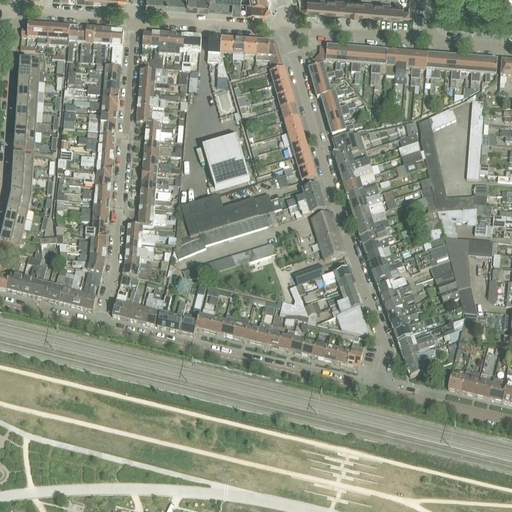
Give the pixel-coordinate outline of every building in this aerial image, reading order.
[(186,0),(186,8),(197,8),(198,0),(186,0)] [(198,0),(197,8),(209,9),(209,0),(198,0)] [(240,12),(240,1),(232,0),(215,0),(214,10),(240,12)] [(319,11),(319,0),(307,0),(306,10),(310,10),(319,11)] [(319,0),(319,11),(330,12),(330,0),(319,0)] [(330,0),(330,12),(341,12),(341,0),(330,0)] [(341,0),(341,12),(354,14),(355,0),(354,0),(341,0)] [(357,0),(358,0),(355,0),(354,14),(367,15),(368,0),(357,0)] [(378,15),(379,0),(368,0),(367,15),(378,15)] [(379,0),(378,15),(389,16),(390,5),(390,1),(390,0),(379,0)] [(240,1),(240,12),(266,13),(270,9),(268,3),(240,1)] [(390,5),(389,16),(408,18),(409,11),(403,10),(403,6),(390,5)] [(21,39),(37,40),(39,27),(28,26),(28,31),(22,31),(21,39)] [(39,27),(37,40),(37,46),(48,47),(49,28),(39,27)] [(59,28),(49,28),(48,47),(58,47),(58,48),(59,28)] [(58,47),(69,48),(70,29),(59,28),(58,48),(58,47)] [(77,45),(79,30),(70,29),(69,48),(67,63),(67,64),(72,64),(73,51),(77,51),(77,45)] [(79,30),(77,45),(81,45),(80,65),(84,65),(87,30),(79,30)] [(90,46),(94,46),(95,31),(87,30),(84,65),(92,66),(93,58),(89,58),(90,46)] [(97,53),(96,66),(100,67),(103,32),(95,31),(94,46),(93,53),(97,53)] [(103,32),(100,67),(109,67),(109,62),(105,62),(106,47),(110,47),(110,49),(111,32),(103,32)] [(111,32),(110,49),(113,49),(111,67),(121,68),(124,33),(111,32)] [(144,35),(142,62),(146,62),(147,51),(151,51),(152,35),(144,35)] [(152,35),(151,51),(155,51),(154,63),(158,63),(160,36),(152,35)] [(158,63),(158,71),(162,71),(163,58),(167,58),(169,36),(160,36),(158,63)] [(169,36),(167,58),(171,58),(170,63),(175,63),(177,37),(169,36)] [(175,63),(175,64),(179,65),(180,53),(184,53),(185,38),(177,37),(175,63)] [(185,38),(184,53),(187,53),(187,65),(191,65),(193,38),(185,38)] [(193,38),(191,65),(195,66),(196,54),(200,54),(201,39),(193,38)] [(209,39),(207,65),(219,66),(218,80),(224,80),(224,83),(229,84),(224,67),(221,56),(220,53),(221,40),(209,39)] [(233,41),(221,40),(220,53),(221,56),(232,56),(233,41)] [(245,42),(233,41),(232,56),(244,57),(245,42)] [(258,43),(245,42),(244,57),(256,58),(258,43)] [(256,76),(283,68),(276,44),(258,43),(256,58),(256,63),(270,63),(270,65),(271,68),(262,70),(255,72),(256,76)] [(320,56),(317,59),(324,64),(326,62),(326,63),(326,64),(336,65),(338,50),(327,49),(327,50),(321,50),(320,56)] [(336,65),(336,73),(340,73),(341,65),(347,66),(348,51),(338,50),(336,65)] [(348,51),(347,66),(352,66),(351,74),(356,74),(358,51),(348,51)] [(355,82),(355,86),(359,87),(361,67),(366,67),(367,52),(358,51),(356,74),(355,82)] [(367,52),(366,67),(372,68),(370,88),(375,88),(377,53),(367,52)] [(375,88),(374,92),(379,92),(380,76),(381,68),(386,69),(387,53),(387,54),(377,53),(375,88)] [(386,77),(385,78),(395,79),(397,54),(387,53),(386,69),(386,77)] [(397,54),(395,79),(405,80),(406,70),(407,55),(397,54)] [(407,55),(406,70),(412,71),(410,88),(415,89),(417,56),(407,55)] [(417,56),(415,89),(419,89),(421,72),(426,72),(428,57),(427,57),(427,56),(417,56)] [(426,72),(426,80),(431,80),(430,96),(434,97),(435,89),(437,58),(428,57),(426,72)] [(437,58),(435,89),(439,89),(440,72),(447,72),(448,59),(437,58)] [(315,62),(309,64),(310,70),(309,70),(312,81),(327,77),(324,66),(322,67),(324,64),(317,59),(315,62)] [(448,59),(447,72),(452,73),(451,90),(455,90),(458,59),(448,59)] [(458,59),(455,90),(460,91),(461,75),(466,75),(468,60),(458,59)] [(468,60),(466,75),(472,76),(471,92),(470,92),(470,98),(475,95),(478,61),(468,60)] [(478,61),(475,95),(480,92),(481,76),(486,77),(487,62),(478,61)] [(482,84),(482,91),(488,87),(488,85),(490,85),(491,76),(496,77),(497,63),(487,62),(486,77),(486,85),(482,84)] [(20,63),(20,74),(44,75),(45,64),(21,63),(20,63)] [(150,64),(150,70),(158,71),(158,63),(154,63),(150,63),(150,64)] [(510,98),(511,91),(511,76),(511,63),(501,63),(499,97),(510,98)] [(120,78),(121,70),(97,68),(96,72),(87,71),(87,76),(89,76),(120,78)] [(284,70),(270,74),(274,87),(288,83),(284,70)] [(141,72),(140,84),(167,87),(168,79),(162,79),(162,73),(141,72)] [(20,74),(19,84),(39,85),(44,85),(44,75),(20,74)] [(68,74),(67,82),(75,83),(76,75),(73,74),(68,74)] [(327,77),(312,81),(315,90),(329,86),(328,81),(335,79),(334,74),(327,77)] [(335,74),(334,74),(335,79),(336,82),(343,80),(335,74)] [(188,75),(180,75),(179,88),(180,88),(186,88),(188,75)] [(97,85),(104,85),(119,87),(120,78),(89,76),(88,80),(98,81),(97,85)] [(67,82),(67,90),(74,91),(82,92),(83,83),(75,83),(67,82)] [(288,83),(274,87),(278,99),(291,95),(288,83)] [(19,84),(18,94),(38,95),(39,85),(19,84)] [(170,87),(167,87),(140,84),(139,92),(154,93),(154,91),(170,92),(170,87)] [(97,89),(92,88),(88,88),(87,92),(119,95),(119,87),(104,85),(97,85),(97,89)] [(329,86),(315,90),(317,100),(348,91),(347,87),(331,91),(329,86)] [(64,98),(66,99),(74,99),(74,91),(67,90),(66,92),(65,92),(64,98)] [(348,91),(317,100),(321,99),(324,108),(339,104),(337,99),(354,94),(350,90),(348,91)] [(103,98),(103,102),(118,103),(119,95),(87,92),(87,97),(91,97),(103,98)] [(160,94),(154,93),(139,92),(138,100),(166,103),(176,104),(176,99),(160,98),(160,94)] [(18,94),(18,104),(38,105),(38,95),(18,94)] [(291,95),(278,99),(281,111),(295,107),(291,95)] [(242,99),(237,100),(240,110),(245,109),(251,107),(250,103),(246,104),(244,98),(242,99)] [(166,103),(138,100),(138,109),(153,110),(165,111),(166,103)] [(74,103),(74,108),(76,108),(90,109),(117,111),(118,103),(103,102),(103,106),(74,103)] [(18,104),(17,114),(37,115),(38,105),(18,104)] [(339,104),(324,108),(327,118),(357,109),(356,105),(340,109),(339,104)] [(298,119),(295,107),(281,111),(285,123),(298,119)] [(102,114),(102,118),(117,119),(117,111),(90,109),(90,113),(102,114)] [(138,109),(137,116),(164,119),(165,115),(152,114),(153,110),(138,109)] [(357,109),(327,118),(329,128),(344,124),(343,118),(358,114),(357,109)] [(472,110),(471,128),(483,129),(483,127),(483,116),(484,111),(472,110)] [(457,122),(452,111),(443,114),(448,125),(457,122)] [(17,114),(16,124),(36,125),(37,115),(17,114)] [(443,128),(448,125),(443,114),(439,116),(443,128)] [(64,123),(74,124),(75,124),(76,115),(65,115),(64,123)] [(169,119),(164,119),(137,116),(136,125),(146,126),(160,127),(160,124),(168,124),(169,119)] [(438,130),(443,128),(439,116),(434,119),(438,130)] [(89,121),(89,125),(116,128),(117,119),(102,118),(90,117),(89,121)] [(393,121),(392,126),(402,124),(402,119),(393,118),(393,121)] [(287,130),(281,132),(282,137),(302,131),(298,119),(285,123),(287,130)] [(392,126),(393,121),(383,120),(382,128),(392,126)] [(432,133),(430,121),(419,126),(421,135),(421,144),(421,145),(434,142),(432,133)] [(63,131),(73,132),(74,124),(64,123),(63,131)] [(16,124),(16,134),(36,135),(36,125),(16,124)] [(344,124),(329,128),(332,137),(363,129),(361,124),(346,129),(344,124)] [(115,137),(116,128),(89,125),(89,130),(88,133),(100,134),(100,135),(115,137)] [(416,125),(406,127),(409,139),(417,136),(416,136),(418,135),(416,125)] [(146,126),(146,134),(173,136),(173,132),(161,131),(161,127),(160,127),(146,126)] [(282,137),(281,138),(285,150),(292,148),(305,144),(302,131),(282,137)] [(16,134),(15,144),(35,145),(36,135),(16,134)] [(173,136),(146,134),(145,142),(145,143),(160,144),(160,143),(164,144),(165,140),(172,141),(173,136)] [(470,134),(469,152),(481,152),(481,147),(482,136),(482,135),(470,134)] [(78,146),(87,146),(114,149),(115,137),(100,135),(100,136),(88,135),(88,141),(78,140),(78,146)] [(343,138),(333,141),(336,152),(335,153),(333,156),(335,162),(365,153),(365,152),(360,136),(360,135),(355,136),(343,138)] [(399,142),(402,150),(419,145),(417,137),(417,136),(409,139),(399,142)] [(482,136),(481,147),(489,147),(490,147),(491,137),(487,136),(482,136)] [(236,139),(202,150),(215,193),(249,182),(236,139)] [(437,154),(434,142),(421,145),(424,156),(437,154)] [(145,144),(144,153),(171,155),(172,151),(159,149),(160,145),(160,144),(145,143),(145,144)] [(35,145),(15,144),(14,154),(34,155),(35,145)] [(305,144),(292,148),(295,160),(309,156),(305,144)] [(402,159),(421,153),(422,153),(420,145),(419,145),(402,150),(399,151),(402,159)] [(114,158),(114,149),(87,146),(87,152),(92,153),(92,157),(114,158)] [(481,152),(480,157),(488,157),(489,157),(490,147),(489,147),(481,147),(481,152)] [(144,153),(143,161),(158,162),(158,158),(181,160),(181,156),(171,155),(144,153)] [(365,153),(335,162),(338,171),(368,161),(365,153)] [(61,154),(61,162),(66,163),(71,163),(72,163),(72,155),(66,154),(61,154)] [(424,156),(425,161),(425,162),(438,160),(437,154),(424,156)] [(313,168),(309,156),(295,160),(299,172),(313,168)] [(14,157),(13,167),(33,169),(34,159),(14,157)] [(113,166),(114,158),(92,157),(91,160),(86,160),(81,160),(81,164),(113,166)] [(480,158),(480,164),(480,167),(487,168),(488,157),(480,157),(480,158)] [(438,160),(425,162),(427,168),(439,165),(438,160)] [(158,162),(143,161),(143,169),(175,172),(176,167),(170,167),(158,166),(158,162)] [(368,161),(338,171),(341,179),(372,169),(369,161),(368,161)] [(58,162),(58,170),(63,170),(66,171),(66,163),(61,162),(58,162)] [(97,173),(112,175),(113,166),(81,164),(80,168),(85,168),(97,169),(97,173)] [(416,164),(404,168),(408,177),(419,174),(417,167),(416,164)] [(467,176),(479,177),(480,167),(480,164),(468,164),(467,176)] [(427,168),(427,171),(428,174),(441,171),(439,165),(427,168)] [(13,167),(13,177),(33,179),(33,169),(13,167)] [(489,168),(487,168),(480,167),(479,177),(488,177),(489,168)] [(313,168),(299,172),(302,184),(316,180),(313,168)] [(175,172),(143,169),(142,177),(157,178),(157,174),(169,175),(182,176),(182,172),(180,172),(175,172)] [(341,179),(343,187),(374,178),(372,169),(341,179)] [(441,171),(428,174),(430,180),(442,177),(441,171)] [(74,180),(84,181),(112,183),(112,175),(97,173),(97,177),(74,175),(74,180)] [(13,177),(12,187),(32,189),(33,179),(13,177)] [(157,178),(142,177),(141,185),(168,188),(169,183),(157,182),(157,178)] [(443,183),(442,177),(430,180),(430,181),(431,186),(443,183)] [(374,178),(343,187),(346,196),(363,191),(362,190),(361,187),(376,182),(374,178)] [(96,190),(111,191),(112,183),(84,181),(84,185),(96,186),(96,190)] [(423,192),(432,190),(431,186),(430,181),(420,184),(423,192)] [(444,189),(443,183),(431,186),(432,190),(432,192),(444,189)] [(168,188),(141,185),(141,194),(155,195),(156,191),(168,192),(168,188)] [(12,187),(11,198),(31,199),(32,189),(12,187)] [(322,200),(318,187),(302,192),(304,198),(287,203),(289,210),(298,207),(322,200)] [(349,206),(380,197),(378,190),(376,190),(376,188),(363,192),(363,191),(346,196),(346,197),(349,206)] [(475,196),(488,197),(489,189),(475,188),(475,196)] [(446,195),(444,189),(432,192),(434,197),(446,195)] [(110,199),(111,191),(96,190),(95,193),(83,192),(83,197),(110,199)] [(434,198),(434,197),(432,192),(432,190),(423,192),(421,193),(423,201),(426,200),(434,198)] [(387,202),(393,200),(391,193),(385,194),(387,202)] [(155,195),(141,194),(140,202),(167,204),(167,200),(155,199),(155,195)] [(434,197),(434,198),(436,207),(437,213),(438,214),(448,213),(447,201),(446,195),(434,197)] [(474,199),(474,211),(477,211),(477,207),(487,207),(488,198),(488,197),(475,196),(475,197),(474,197),(474,199)] [(94,206),(94,207),(109,208),(110,199),(83,197),(83,201),(95,202),(94,206)] [(177,239),(176,248),(177,250),(180,249),(185,246),(191,244),(196,242),(202,240),(201,237),(202,236),(207,235),(213,233),(219,231),(224,229),(230,227),(236,226),(241,224),(247,222),(253,220),(259,219),(264,217),(274,214),(271,203),(269,197),(223,211),(219,197),(182,209),(190,238),(189,239),(182,219),(178,220),(177,239)] [(349,206),(352,215),(382,205),(380,197),(349,206)] [(31,201),(31,199),(11,198),(9,208),(29,213),(31,201)] [(428,209),(436,207),(434,198),(426,200),(428,209)] [(322,200),(289,210),(291,216),(295,215),(296,221),(326,211),(322,200)] [(447,201),(448,213),(456,212),(455,200),(447,201)] [(278,201),(271,203),(274,214),(282,212),(278,201)] [(140,202),(139,211),(154,212),(154,208),(172,209),(172,204),(167,204),(140,202)] [(385,214),(382,205),(352,215),(355,224),(385,214)] [(109,218),(109,208),(94,207),(94,208),(94,212),(82,210),(82,215),(109,218)] [(430,216),(437,213),(436,207),(428,209),(430,216)] [(477,211),(476,217),(485,217),(485,207),(477,207),(477,211)] [(9,208),(7,218),(26,222),(29,213),(9,208)] [(139,220),(165,222),(165,218),(153,217),(154,212),(139,211),(139,220)] [(439,222),(440,224),(453,225),(456,225),(457,212),(456,212),(448,213),(438,214),(437,214),(439,222)] [(438,214),(437,213),(430,216),(426,217),(429,226),(439,222),(437,214),(438,214)] [(268,229),(278,226),(274,214),(264,217),(268,228),(268,229)] [(355,224),(357,232),(387,223),(385,214),(355,224)] [(78,215),(78,219),(93,221),(93,224),(108,225),(109,218),(82,215),(78,215)] [(325,263),(344,257),(332,215),(312,221),(325,263)] [(259,219),(262,230),(268,228),(264,217),(259,219)] [(24,232),(26,222),(7,218),(4,227),(24,232)] [(494,218),(493,229),(504,230),(504,227),(511,227),(511,219),(499,218),(494,218)] [(256,232),(262,230),(259,219),(253,220),(256,232)] [(139,220),(138,228),(143,229),(152,229),(153,226),(165,227),(165,226),(165,222),(139,220)] [(247,222),(251,234),(256,232),(253,220),(247,222)] [(65,222),(63,222),(57,221),(57,224),(58,229),(64,230),(65,222)] [(245,236),(251,234),(247,222),(241,224),(245,236)] [(357,232),(360,241),(390,230),(388,222),(387,223),(357,232)] [(441,231),(441,229),(440,224),(439,222),(429,226),(402,235),(405,244),(428,236),(441,231)] [(78,228),(78,231),(80,231),(107,233),(108,225),(93,224),(93,228),(81,227),(81,228),(78,228)] [(241,224),(236,226),(239,237),(245,236),(241,224)] [(234,239),(239,237),(236,226),(230,227),(234,239)] [(4,227),(2,237),(22,242),(24,232),(4,227)] [(128,227),(127,235),(154,238),(159,238),(161,238),(162,234),(142,232),(143,229),(138,228),(128,227)] [(230,227),(224,229),(228,241),(234,239),(230,227)] [(476,228),(475,237),(486,238),(487,229),(479,229),(476,228)] [(56,237),(63,238),(64,230),(58,229),(56,229),(56,237)] [(222,243),(228,241),(224,229),(219,231),(222,243)] [(390,230),(360,241),(363,249),(392,239),(390,234),(392,234),(390,230)] [(107,242),(107,233),(80,231),(80,236),(85,236),(84,240),(92,240),(107,242)] [(216,244),(222,243),(219,231),(213,233),(216,244)] [(444,240),(442,234),(441,231),(428,236),(431,244),(444,240)] [(207,235),(211,246),(216,244),(213,233),(207,235)] [(127,235),(127,244),(141,245),(155,246),(155,243),(159,244),(159,238),(154,238),(127,235)] [(207,235),(202,236),(205,248),(211,246),(207,235)] [(0,247),(19,252),(22,242),(2,237),(0,246),(0,247)] [(363,249),(366,258),(389,250),(389,249),(388,245),(393,244),(392,239),(363,249)] [(106,250),(107,242),(92,240),(91,245),(79,243),(79,248),(106,250)] [(202,240),(196,242),(200,252),(206,250),(205,248),(202,240)] [(446,249),(444,241),(444,240),(431,244),(433,253),(446,249)] [(457,293),(469,290),(467,258),(468,242),(457,242),(444,241),(446,249),(450,263),(452,273),(455,282),(457,291),(457,293)] [(195,255),(200,252),(196,242),(191,244),(195,255)] [(492,260),(492,257),(493,244),(468,242),(467,258),(492,260)] [(127,244),(126,252),(153,254),(153,250),(141,249),(141,245),(127,244)] [(185,246),(190,257),(195,255),(191,244),(185,246)] [(270,258),(276,257),(272,245),(267,247),(270,258)] [(184,259),(190,257),(185,246),(180,249),(184,259)] [(262,249),(265,260),(270,258),(267,247),(262,249)] [(105,259),(106,250),(79,248),(79,252),(81,252),(81,257),(105,259)] [(174,251),(174,252),(179,262),(184,259),(180,249),(177,250),(174,251)] [(262,249),(256,250),(260,262),(265,260),(262,249)] [(420,274),(430,270),(450,263),(446,249),(433,253),(405,263),(407,269),(418,266),(420,274)] [(256,250),(251,252),(255,263),(260,262),(256,250)] [(389,250),(366,258),(369,266),(392,258),(389,250)] [(154,254),(126,252),(125,260),(146,262),(153,262),(154,254)] [(251,252),(246,253),(249,265),(255,263),(251,252)] [(246,253),(241,255),(244,267),(249,265),(246,253)] [(235,257),(239,268),(244,267),(241,255),(235,257)] [(369,266),(372,275),(395,267),(394,263),(400,261),(398,256),(392,258),(369,266)] [(78,260),(78,264),(104,268),(105,266),(105,259),(81,257),(80,260),(78,260)] [(235,257),(230,258),(234,270),(239,268),(235,257)] [(228,271),(234,270),(230,258),(225,260),(228,271)] [(19,296),(32,299),(40,269),(42,262),(29,259),(27,267),(32,269),(29,282),(24,281),(19,296)] [(146,265),(146,262),(125,260),(125,268),(151,270),(152,266),(146,265)] [(225,260),(220,262),(223,273),(228,271),(225,260)] [(214,263),(218,275),(223,273),(220,262),(214,263)] [(7,293),(19,296),(24,281),(18,279),(21,264),(19,264),(14,263),(10,277),(7,293)] [(218,275),(214,263),(209,265),(213,276),(218,275)] [(430,270),(434,279),(452,273),(450,263),(430,270)] [(102,276),(104,268),(78,264),(72,264),(72,268),(82,269),(82,272),(88,273),(102,276)] [(204,267),(207,278),(213,276),(209,265),(204,267)] [(376,284),(377,287),(392,281),(391,279),(389,275),(403,270),(401,265),(395,267),(372,275),(376,284)] [(204,267),(198,268),(202,280),(207,278),(204,267)] [(321,267),(302,274),(307,285),(315,282),(325,278),(321,267)] [(40,269),(32,299),(45,302),(49,287),(43,285),(47,270),(40,268),(40,269)] [(125,268),(123,276),(148,282),(148,274),(166,276),(167,272),(161,271),(151,270),(125,268)] [(198,268),(193,270),(197,281),(202,280),(198,268)] [(325,278),(315,282),(316,286),(335,280),(337,284),(352,278),(349,269),(325,278)] [(193,270),(188,272),(191,282),(194,282),(197,281),(193,270)] [(501,284),(502,272),(496,271),(493,273),(492,283),(498,284),(501,284)] [(56,288),(49,287),(45,302),(59,306),(65,280),(67,272),(60,272),(59,279),(58,279),(56,288)] [(183,273),(186,282),(191,282),(188,272),(183,273)] [(85,274),(76,273),(74,282),(68,308),(76,310),(79,295),(81,290),(77,289),(80,278),(83,279),(85,274)] [(437,288),(455,282),(452,273),(434,279),(437,288)] [(0,274),(0,291),(7,293),(10,277),(0,274)] [(302,274),(295,276),(299,288),(303,286),(307,285),(302,274)] [(83,296),(79,295),(76,310),(84,312),(93,276),(88,275),(83,296)] [(93,314),(97,300),(92,298),(95,287),(99,288),(102,278),(93,276),(84,312),(93,314)] [(129,286),(131,280),(122,278),(120,286),(128,288),(129,286)] [(337,284),(324,289),(326,294),(339,290),(340,292),(355,287),(352,278),(337,284)] [(180,281),(169,279),(168,284),(179,287),(180,281)] [(65,280),(59,306),(68,308),(74,282),(65,280)] [(179,287),(189,290),(191,284),(186,283),(180,281),(179,287)] [(381,299),(396,293),(394,289),(406,285),(405,281),(402,281),(393,284),(392,281),(377,287),(381,299)] [(437,288),(440,297),(457,291),(455,282),(437,288)] [(490,283),(489,295),(497,295),(498,284),(492,283),(490,283)] [(204,297),(206,287),(200,286),(197,296),(204,297)] [(303,286),(299,288),(297,288),(300,297),(306,295),(303,286)] [(342,299),(329,304),(330,308),(336,306),(359,298),(356,289),(355,287),(340,292),(342,299)] [(138,325),(141,310),(137,309),(140,297),(142,289),(138,288),(136,293),(136,296),(129,323),(138,325)] [(381,299),(384,307),(405,300),(404,297),(412,294),(410,288),(396,293),(381,299)] [(459,300),(461,309),(463,315),(463,316),(465,316),(476,317),(469,290),(457,293),(459,300)] [(208,291),(206,297),(219,300),(219,298),(220,293),(208,291)] [(459,300),(457,293),(457,291),(440,297),(443,306),(459,300)] [(121,321),(126,301),(127,295),(119,292),(112,319),(121,321)] [(132,292),(131,295),(130,302),(126,301),(121,321),(129,323),(136,296),(136,293),(132,292)] [(308,298),(303,300),(306,305),(317,301),(315,293),(308,296),(308,298)] [(149,295),(148,299),(145,311),(141,310),(138,325),(146,327),(152,301),(153,296),(149,295)] [(497,307),(497,295),(489,295),(488,302),(495,308),(497,307)] [(182,320),(179,335),(189,337),(189,336),(193,337),(193,338),(194,338),(196,331),(200,317),(204,298),(204,297),(197,296),(194,310),(192,318),(185,316),(184,321),(182,320)] [(232,296),(230,304),(232,305),(233,301),(242,303),(243,299),(232,296)] [(384,307),(387,316),(408,309),(407,305),(414,302),(413,299),(412,297),(411,298),(410,298),(405,300),(384,307)] [(168,332),(171,318),(166,317),(170,302),(171,300),(164,298),(163,303),(159,320),(157,329),(168,332)] [(339,312),(333,314),(335,320),(337,319),(359,309),(363,307),(359,298),(336,306),(339,312)] [(163,303),(152,301),(146,327),(155,329),(157,319),(159,320),(163,303)] [(179,335),(183,316),(185,308),(186,306),(182,305),(179,304),(176,319),(171,318),(168,332),(179,335)] [(408,309),(387,316),(390,325),(411,318),(410,314),(418,312),(416,306),(408,309)] [(316,316),(312,307),(305,310),(308,317),(309,319),(316,316)] [(362,317),(359,309),(337,319),(342,333),(367,339),(368,334),(362,317)] [(202,317),(200,317),(196,331),(210,334),(214,320),(215,315),(203,312),(202,317)] [(411,318),(390,325),(394,334),(409,328),(407,324),(420,320),(419,315),(411,318)] [(465,322),(464,328),(472,328),(477,329),(478,317),(476,317),(465,316),(465,322)] [(225,323),(222,337),(233,340),(238,320),(226,317),(225,323)] [(421,324),(409,328),(394,334),(397,343),(427,332),(426,330),(437,326),(434,319),(421,324)] [(225,323),(214,320),(210,334),(222,337),(225,323)] [(249,323),(238,320),(233,340),(244,343),(248,328),(249,323)] [(464,328),(465,322),(464,321),(452,325),(455,332),(464,328)] [(261,325),(259,331),(256,345),(267,348),(272,328),(261,325)] [(272,327),(272,328),(267,348),(279,351),(282,337),(284,330),(272,327)] [(259,331),(248,328),(244,343),(256,345),(259,331)] [(460,345),(467,345),(473,346),(474,340),(471,340),(472,328),(464,328),(463,333),(460,345)] [(455,334),(449,336),(451,342),(452,344),(456,343),(459,340),(460,333),(460,332),(455,334)] [(282,337),(279,351),(290,354),(295,335),(288,333),(287,338),(282,337)] [(295,334),(295,335),(290,354),(301,356),(305,342),(300,341),(302,335),(295,334)] [(413,339),(397,344),(401,353),(433,342),(437,340),(435,335),(414,342),(413,339)] [(317,341),(316,345),(313,359),(324,362),(328,348),(322,347),(323,343),(317,341)] [(316,345),(305,342),(301,356),(313,359),(316,345)] [(435,347),(433,342),(401,353),(404,362),(420,356),(418,353),(435,347)] [(465,353),(471,355),(472,349),(467,348),(467,345),(460,345),(458,351),(466,351),(465,353)] [(457,346),(448,350),(450,355),(456,353),(457,346)] [(339,351),(328,348),(324,362),(336,365),(339,351)] [(352,348),(351,353),(347,368),(359,370),(364,351),(364,350),(352,348)] [(351,353),(339,351),(336,365),(347,368),(351,353)] [(453,364),(456,353),(450,355),(445,357),(449,366),(453,364)] [(420,356),(404,362),(407,370),(436,360),(434,355),(421,360),(420,356)] [(424,370),(438,365),(436,360),(407,370),(410,379),(426,374),(424,370)] [(466,375),(461,395),(475,398),(479,382),(478,382),(480,376),(466,373),(466,375)] [(452,376),(448,391),(461,395),(466,375),(459,374),(459,378),(452,376)] [(479,382),(475,398),(476,398),(489,401),(494,383),(494,380),(481,377),(480,382),(479,382)] [(502,405),(511,407),(511,378),(507,378),(507,386),(506,388),(502,405)] [(494,383),(489,401),(502,405),(506,388),(501,387),(502,385),(494,383)]
